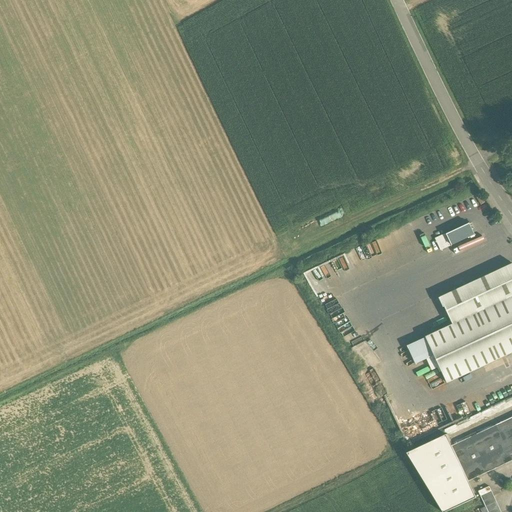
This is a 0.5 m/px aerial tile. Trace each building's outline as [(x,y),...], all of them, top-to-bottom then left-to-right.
[(469,224),(447,235),(452,246),(474,235),(469,224)] [(511,264),(440,298),(453,325),(511,297),(511,264)] [(511,297),(453,325),(426,338),(441,371),(447,383),(511,353),(511,297)] [(441,371),(426,338),(407,347),(415,364),(426,359),(432,370),(437,368),(439,372),(441,371)] [(507,400),(489,408),(492,415),(510,407),(507,400)] [(511,417),(452,446),(451,446),(468,482),(511,461),(511,417)] [(446,435),(407,454),(442,511),(447,511),(476,498),(468,482),(451,446),(452,446),(446,435)] [(501,511),(491,491),(481,496),(485,507),(487,511),(501,511)]
